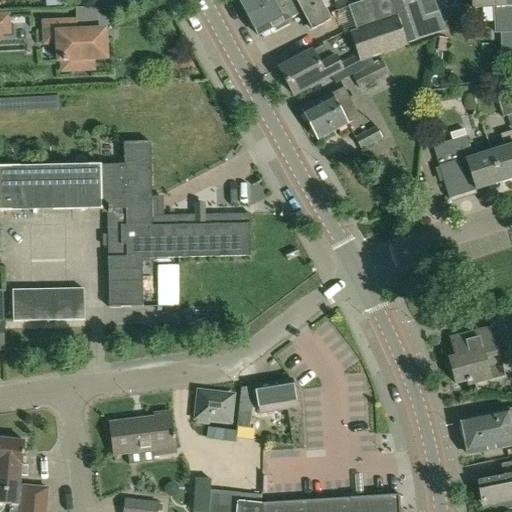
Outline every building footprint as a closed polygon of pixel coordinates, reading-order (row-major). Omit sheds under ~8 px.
[(238,0),(248,17),(277,0),(238,0)] [(270,29),(301,13),(297,2),(296,0),(277,0),(248,17),(258,36),(261,34),(263,38),(272,33),(270,29)] [(318,0),(300,0),(297,2),(301,13),(312,30),(329,21),(318,0)] [(392,5),(407,0),(367,0),(347,7),(355,31),(357,31),(357,32),(396,18),(392,5)] [(443,31),(432,0),(407,0),(392,5),(396,18),(357,32),(357,31),(355,31),(349,33),(359,62),(406,45),(406,44),(443,31)] [(511,38),(511,0),(504,1),(503,0),(471,0),(471,9),(501,8),(502,38),(511,38)] [(0,34),(8,34),(8,17),(0,17),(0,34)] [(92,60),(106,59),(105,31),(77,32),(77,22),(44,24),(45,44),(57,43),(58,62),(62,62),(63,72),(93,70),(92,60)] [(279,69),(293,95),(341,71),(334,56),(329,58),(322,46),(291,62),(290,59),(279,65),(281,68),(279,69)] [(511,95),(508,83),(492,88),(502,119),(511,115),(511,95)] [(345,125),(359,118),(343,89),(331,95),(330,94),(301,110),(318,141),(346,126),(345,125)] [(354,139),(360,152),(382,140),(376,128),(354,139)] [(500,183),(490,153),(472,159),(463,131),(449,135),(451,141),(431,147),(437,167),(448,200),(500,183)] [(503,149),(490,153),(500,183),(511,179),(511,131),(499,136),(503,149)] [(153,217),(150,161),(150,144),(123,144),(124,166),(69,167),(70,211),(106,210),(106,235),(103,235),(103,245),(106,246),(108,309),(142,308),(142,261),(250,258),(249,215),(153,217)] [(0,212),(70,211),(69,167),(0,168),(0,212)] [(84,322),(83,291),(12,292),(12,323),(84,322)] [(503,376),(496,352),(489,328),(449,339),(455,358),(447,359),(455,385),(466,382),(468,386),(503,376)] [(286,410),(282,382),(241,389),(236,428),(248,430),(251,408),(258,407),(259,415),(286,410)] [(229,423),(232,396),(198,392),(195,419),(196,419),(196,423),(208,425),(208,420),(229,423)] [(511,409),(506,411),(506,410),(460,419),(467,455),(482,453),(483,457),(484,458),(501,455),(499,449),(511,446),(511,438),(511,431),(511,430),(511,409)] [(114,456),(174,448),(170,416),(110,425),(114,456)] [(0,511),(1,511),(3,509),(4,507),(4,505),(10,506),(9,511),(45,511),(47,489),(23,487),(23,489),(19,488),(20,466),(22,466),(24,442),(0,439),(0,511)] [(511,463),(500,465),(502,477),(477,482),(481,502),(485,505),(489,508),(494,510),(500,511),(505,511),(510,510),(511,509),(511,463)] [(124,500),(122,511),(156,511),(158,504),(124,500)] [(263,511),(261,505),(236,502),(236,511),(235,511),(263,511)]
